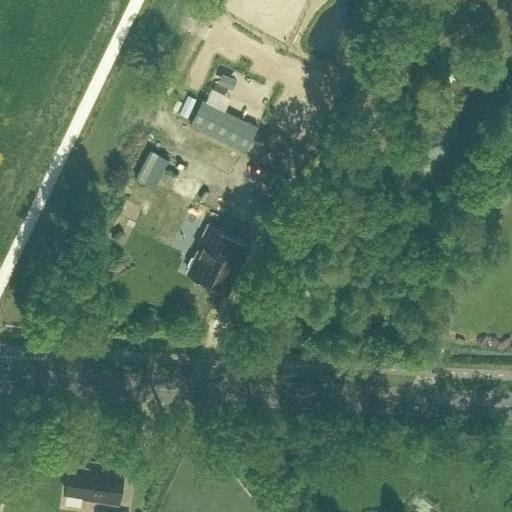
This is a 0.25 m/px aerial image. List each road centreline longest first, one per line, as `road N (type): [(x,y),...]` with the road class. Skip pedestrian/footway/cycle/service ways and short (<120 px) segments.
road 1 (secondary): [(511,403),(0,379)]
road 2 (unclassified): [(135,0),(0,280)]
